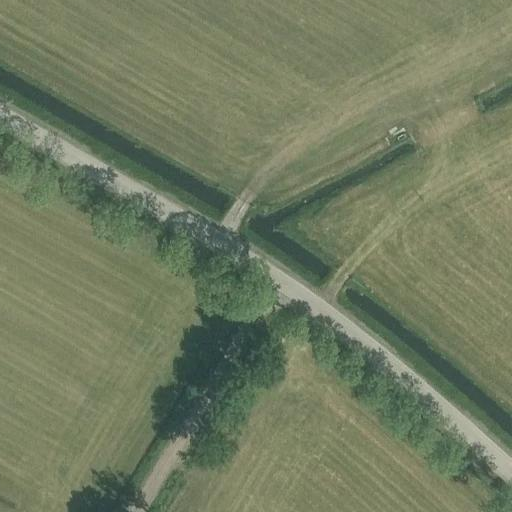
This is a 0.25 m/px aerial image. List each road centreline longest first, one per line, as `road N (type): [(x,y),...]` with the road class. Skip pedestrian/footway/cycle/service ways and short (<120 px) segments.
road 1 (unclassified): [(511,471),(279,280),(0,115)]
road 2 (track): [(133,511),(279,280)]
